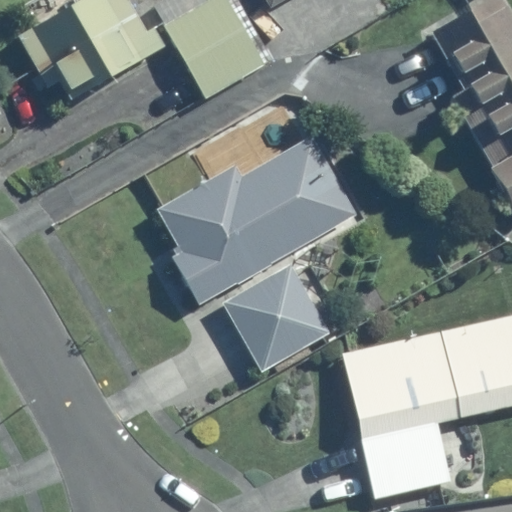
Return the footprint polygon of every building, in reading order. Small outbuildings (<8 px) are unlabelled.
[(32,27),(16,36),(39,78),(48,73),(67,105),(169,44),(200,96),(262,59),(227,0),(167,0),(142,15),(132,0),(28,0),(19,6),(32,27)] [(471,142),(508,210),(511,207),(511,26),(497,0),(488,0),(428,33),(480,125),(485,135),(471,142)] [(233,165),(150,210),(175,256),(171,259),(196,305),(356,218),(311,133),(237,173),(233,165)] [(300,263),(222,301),(254,367),(332,329),(300,263)] [(369,501),(449,484),(436,421),(511,406),(511,318),(338,354),(369,501)]
